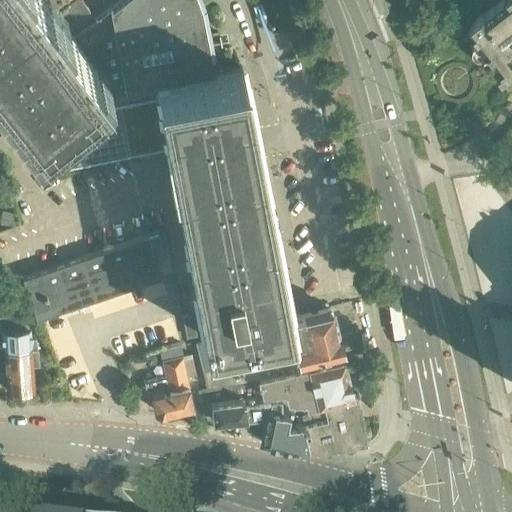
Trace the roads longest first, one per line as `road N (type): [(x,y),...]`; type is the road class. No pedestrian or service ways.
road 1 (secondary): [(492,511),(467,368),(395,122),(348,0)]
road 2 (secondary): [(328,0),(399,252),(434,423)]
road 3 (tertiary): [(378,494),(217,454),(120,452)]
road 4 (unknown): [(120,452),(91,335),(99,325),(165,303)]
road 5 (tertiary): [(120,452),(183,480),(301,511)]
